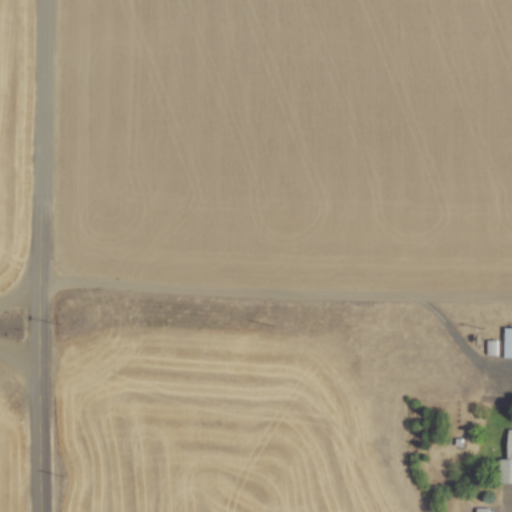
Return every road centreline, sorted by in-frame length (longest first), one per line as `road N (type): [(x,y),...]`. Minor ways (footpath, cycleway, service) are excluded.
road 1 (residential): [(44,511),(44,207)]
road 2 (residential): [(44,207),(45,0)]
